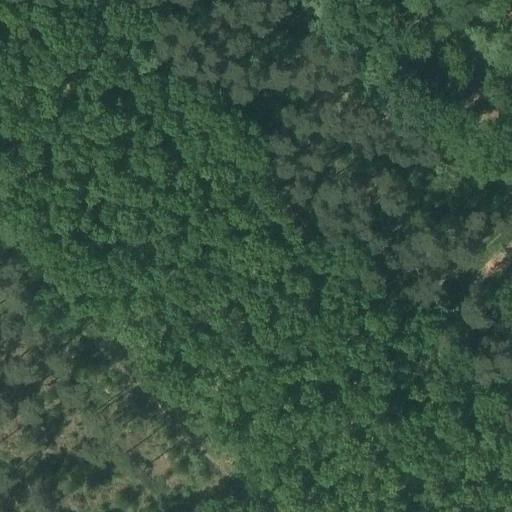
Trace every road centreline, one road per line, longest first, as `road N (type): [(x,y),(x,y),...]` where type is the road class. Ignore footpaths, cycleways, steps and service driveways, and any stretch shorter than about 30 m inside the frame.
road 1 (track): [(0,232),(111,351),(0,413)]
road 2 (track): [(111,351),(232,454),(278,511)]
